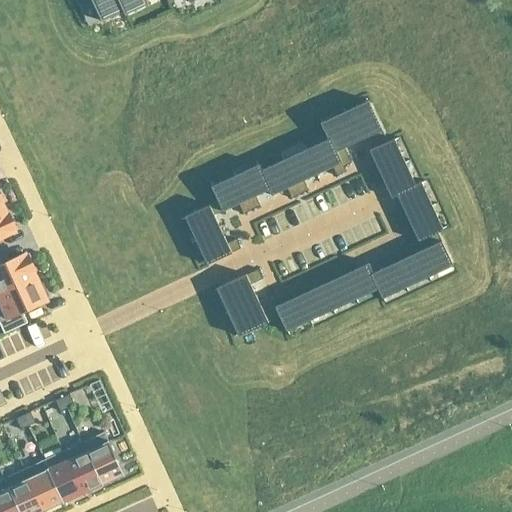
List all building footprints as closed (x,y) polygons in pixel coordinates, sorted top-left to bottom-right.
[(118,0),(75,0),(78,6),(91,0),(100,20),(122,11),(123,10),(118,0)] [(118,0),(123,10),(122,11),(124,14),(147,4),(145,0),(118,0)] [(387,142),(369,103),(345,114),(357,141),(371,135),(377,146),(387,142)] [(357,141),(345,114),(321,125),(324,133),(327,139),(328,138),(334,152),(336,151),(343,166),(350,163),(343,148),(357,141)] [(336,151),(334,152),(328,138),(327,139),(306,149),(317,174),(331,167),(335,176),(345,172),(343,166),(336,151)] [(393,139),(387,142),(377,146),(368,150),(375,165),(365,170),(369,179),(404,163),(393,139)] [(317,174),(306,149),(283,160),(299,194),(307,190),(303,180),(317,174)] [(299,194),(283,160),(261,170),(260,170),(269,189),(268,190),(270,195),(285,188),(290,198),(299,194)] [(415,184),(404,163),(369,179),(374,187),(384,183),(391,198),(396,195),(396,194),(415,185),(415,184)] [(269,189),(260,170),(261,170),(258,164),(234,175),(251,210),(259,206),(255,196),(268,190),(269,189)] [(251,210),(234,175),(210,186),(217,201),(222,211),(237,204),(242,214),(251,210)] [(431,206),(420,182),(415,184),(415,185),(396,194),(396,195),(402,208),(392,213),(396,222),(431,206)] [(220,229),(213,215),(222,211),(217,201),(184,217),(195,241),(220,229)] [(442,230),(431,206),(396,222),(400,230),(410,226),(417,241),(427,237),(437,232),(442,230)] [(0,238),(14,232),(13,229),(15,228),(8,214),(6,215),(3,208),(0,209),(0,238)] [(235,239),(226,243),(220,229),(195,241),(206,264),(240,249),(235,239)] [(428,277),(452,266),(437,232),(427,237),(431,246),(417,252),(428,277)] [(428,277),(417,252),(402,259),(398,248),(389,253),(405,287),(428,277)] [(34,269),(28,255),(26,256),(24,253),(0,264),(0,293),(35,278),(32,270),(34,269)] [(405,287),(389,253),(381,257),(385,267),(372,273),(371,273),(378,288),(377,289),(381,297),(381,299),(382,298),(405,287)] [(378,288),(371,273),(372,273),(368,263),(352,270),(348,260),(339,264),(355,299),(377,289),(378,288)] [(355,299),(339,264),(330,268),(335,278),(321,285),(332,310),(355,299)] [(256,299),(250,285),(262,280),(257,270),(218,288),(229,312),(256,299)] [(22,312),(46,301),(44,297),(47,295),(42,283),(39,285),(35,278),(0,293),(0,326),(3,334),(27,323),(22,312)] [(332,310),(321,285),(307,291),(302,281),(293,285),(310,320),(332,310)] [(293,287),(285,291),(289,301),(274,308),(279,318),(286,333),(309,322),(293,287)] [(229,312),(240,336),(279,318),(274,308),(263,313),(256,299),(229,312)] [(74,405),(69,394),(61,397),(66,408),(74,405)] [(59,412),(66,408),(61,397),(54,400),(59,412)] [(34,423),(29,412),(22,415),(27,426),(34,423)] [(15,419),(20,430),(27,426),(22,415),(15,419)] [(123,473),(103,430),(83,440),(103,482),(123,473)] [(103,482),(83,440),(63,449),(83,492),(103,482)] [(83,492),(63,449),(43,459),(63,501),(83,492)] [(63,501),(43,459),(23,468),(43,511),(63,501)] [(43,511),(23,468),(22,469),(4,477),(3,478),(19,511),(41,511),(43,511)] [(19,511),(3,478),(0,479),(0,511),(19,511)]
